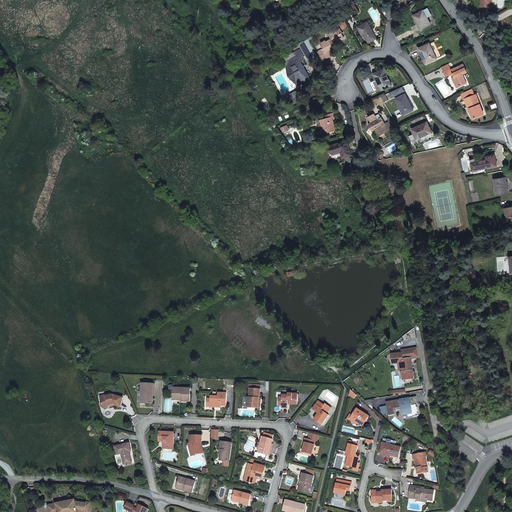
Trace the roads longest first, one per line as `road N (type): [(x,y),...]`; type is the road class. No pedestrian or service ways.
road 1 (residential): [(156,495),(140,435),(150,420),(268,425),(287,438),(269,511)]
road 2 (residential): [(511,133),(483,134),(444,118),(404,62),(387,54),(351,64),(347,91)]
road 3 (unclassified): [(485,462),(433,409),(412,290)]
road 4 (residential): [(156,495),(0,480)]
road 5 (residential): [(511,130),(491,69),(443,0)]
